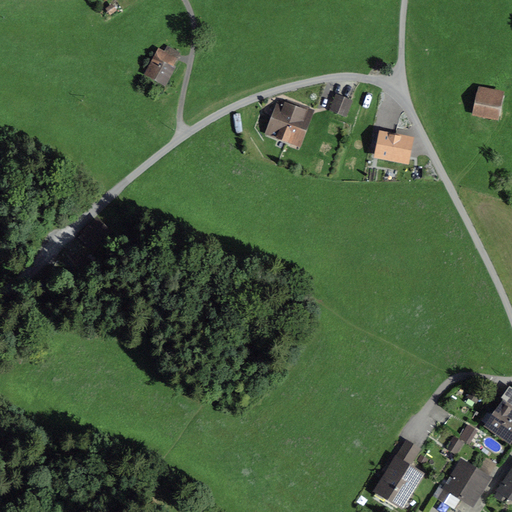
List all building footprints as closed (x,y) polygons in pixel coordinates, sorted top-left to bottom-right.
[(175,60),(159,51),(147,73),(163,82),(175,60)] [(480,88),(475,113),(495,118),(501,93),(480,88)] [(336,97),(331,110),(345,116),(350,102),(336,97)] [(281,103),(268,134),(279,138),(280,136),(297,143),(308,114),(281,103)] [(386,131),(381,156),(401,160),(406,135),(386,131)] [(107,231),(97,221),(84,233),(94,244),(107,231)] [(239,247),(236,255),(244,258),(243,261),(255,265),(258,254),(239,247)] [(493,395),(483,409),(489,414),(500,400),(493,395)] [(504,405),(499,413),(496,411),(492,416),(495,418),(489,426),(509,440),(511,434),(511,408),(511,410),(504,405)] [(461,440),(472,444),(477,429),(466,425),(461,440)] [(458,454),(464,442),(453,436),(447,449),(458,454)] [(406,442),(398,455),(411,463),(419,450),(406,442)] [(420,476),(396,460),(374,495),(383,501),(387,496),(401,505),(420,476)] [(487,479),(462,463),(447,488),(472,503),(487,479)] [(511,472),(501,490),(511,497),(511,472)]
